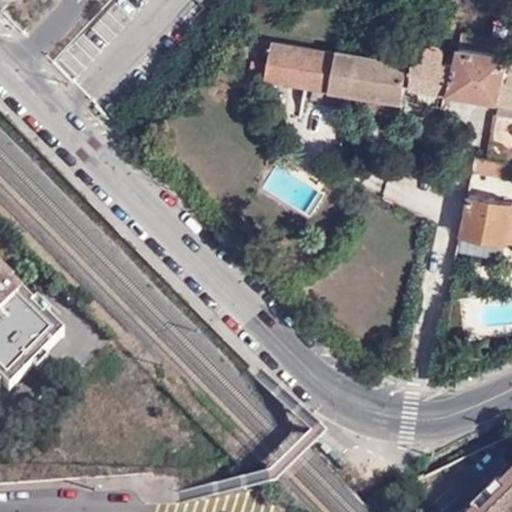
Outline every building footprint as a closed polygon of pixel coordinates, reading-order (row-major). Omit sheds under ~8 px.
[(497,102),(510,55),(485,52),(486,41),(459,37),(454,67),(442,65),(444,53),(443,50),(441,46),(437,44),(430,47),(428,56),(415,55),(412,90),(497,102)] [(334,50),(269,39),(265,62),(249,60),(247,74),(348,91),(346,106),(399,115),(408,60),(355,51),(355,54),(334,50)] [(511,55),(510,55),(497,102),(511,103),(511,55)] [(511,120),(498,119),(490,160),(511,163),(511,120)] [(475,157),(472,171),(511,178),(511,163),(490,160),(475,157)] [(461,233),(505,240),(511,241),(511,209),(511,205),(511,200),(468,194),(461,233)] [(0,383),(9,393),(64,337),(45,318),(43,321),(31,309),(33,307),(21,295),(17,299),(0,282),(0,383)] [(511,511),(511,479),(478,511),(511,511)]
